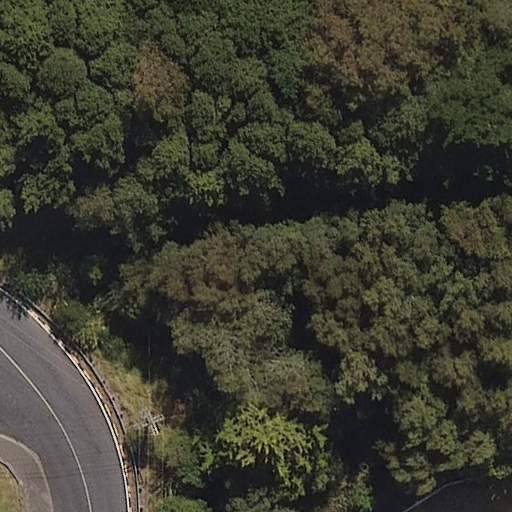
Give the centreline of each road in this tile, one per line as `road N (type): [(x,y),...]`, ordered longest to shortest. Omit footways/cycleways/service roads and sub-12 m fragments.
road 1 (unclassified): [(0,230),(99,197),(511,141)]
road 2 (residential): [(89,511),(89,457),(0,348)]
